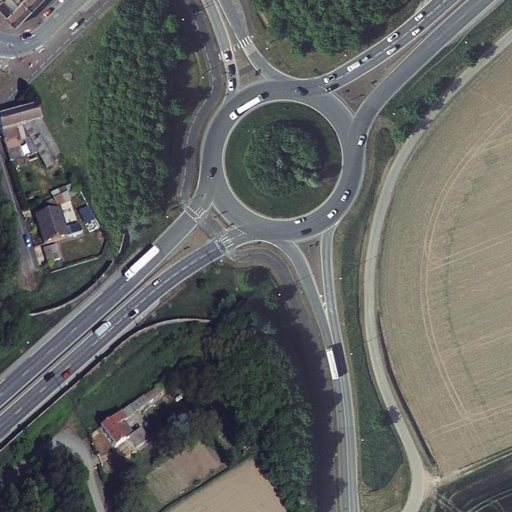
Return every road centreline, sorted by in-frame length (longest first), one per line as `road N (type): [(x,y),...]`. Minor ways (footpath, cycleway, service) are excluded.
road 1 (trunk): [(0,427),(169,278),(260,230)]
road 2 (trunk): [(211,167),(188,221),(0,393)]
road 3 (trunk): [(353,146),(381,96),(482,0)]
road 4 (trunk): [(445,0),(361,65),(301,92)]
road 5 (unclassified): [(0,489),(66,439),(101,511)]
road 6 (tertiary): [(337,362),(326,251),(338,208)]
road 7 (tertiary): [(337,362),(350,511)]
road 8 (tertiary): [(276,233),(295,257),(337,362)]
road 9 (tertiary): [(207,0),(232,75),(222,122)]
